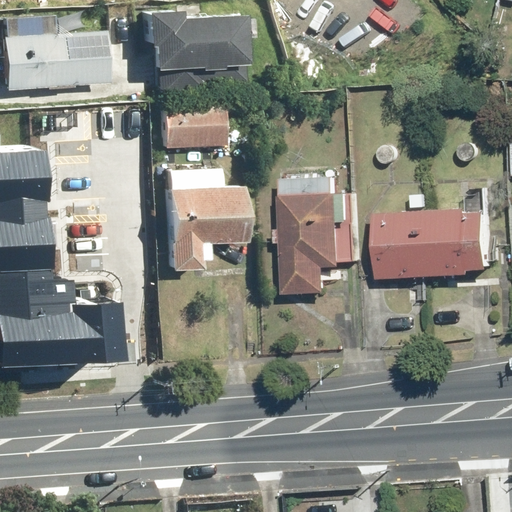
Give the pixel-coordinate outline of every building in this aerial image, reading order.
[(340,0),(272,0),(295,63),(344,46),(348,57),(395,40),(380,0),(357,0),(343,5),(340,0)] [(238,5),(175,10),(175,3),(141,5),(144,40),(150,39),(154,86),(243,80),(238,5)] [(0,54),(2,85),(106,78),(103,27),(53,31),(51,12),(0,15),(0,54)] [(161,143),(224,141),(223,100),(160,102),(161,143)] [(36,133),(0,134),(0,354),(112,350),(109,282),(42,285),(36,133)] [(476,143),(472,142),(467,144),(464,148),(463,152),(464,157),(468,160),(473,161),(477,160),(481,156),(482,151),(480,147),(476,143)] [(396,146),(391,145),(386,146),(383,150),(382,155),(384,159),(387,163),(392,164),(397,162),(400,158),(401,154),(400,149),(396,146)] [(325,265),(342,265),(339,175),(283,177),(287,294),(326,292),(325,265)] [(197,239),(243,237),(240,182),(165,186),(169,265),(199,264),(197,239)] [(381,278),(473,273),(473,269),(492,268),(489,211),(470,212),(469,209),(377,213),(381,278)]
